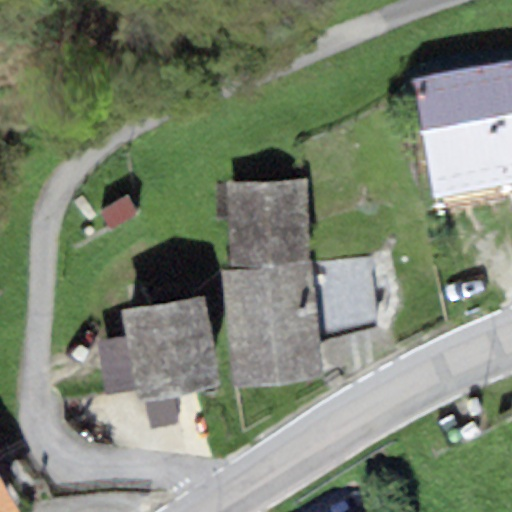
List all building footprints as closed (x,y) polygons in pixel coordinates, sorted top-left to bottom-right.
[(511,61),(412,77),(432,202),(511,189),(511,61)] [(229,180),(236,265),(310,257),(307,173),(229,180)] [(310,257),(236,265),(222,267),(234,377),(322,368),(319,336),(311,266),(310,257)] [(366,260),(311,266),(319,336),(373,321),(366,260)] [(201,279),(119,296),(137,385),(219,368),(201,279)] [(0,482),(0,511),(1,511),(13,506),(0,482)]
